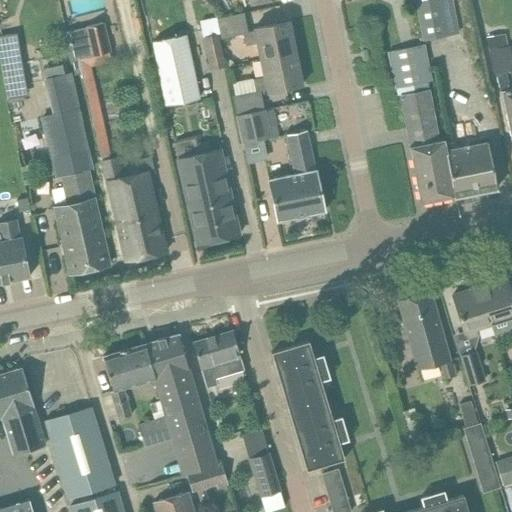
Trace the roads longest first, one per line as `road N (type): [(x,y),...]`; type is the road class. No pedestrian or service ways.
road 1 (unclassified): [(373,244),(324,0)]
road 2 (residential): [(301,511),(235,274)]
road 3 (secondary): [(0,323),(235,274)]
road 4 (secondary): [(235,274),(373,244)]
road 5 (secondary): [(373,244),(511,216)]
